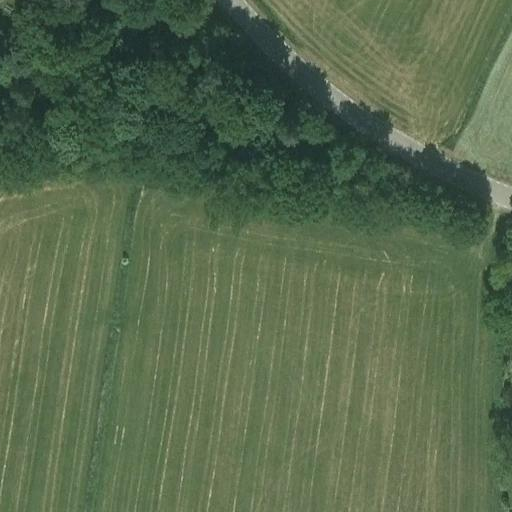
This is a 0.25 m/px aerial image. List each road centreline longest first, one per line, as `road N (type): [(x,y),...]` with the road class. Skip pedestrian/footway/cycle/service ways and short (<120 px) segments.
road 1 (tertiary): [(511,204),(350,120),(225,0)]
road 2 (track): [(0,158),(143,165)]
